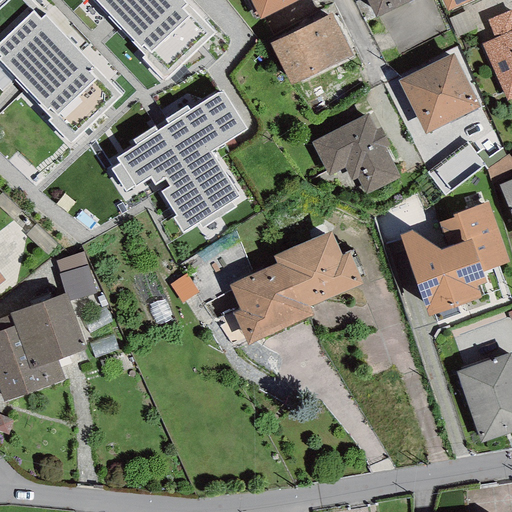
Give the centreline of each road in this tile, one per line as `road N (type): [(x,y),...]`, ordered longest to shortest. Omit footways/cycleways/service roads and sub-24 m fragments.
road 1 (residential): [(415,480),(219,511)]
road 2 (residential): [(203,511),(8,492)]
